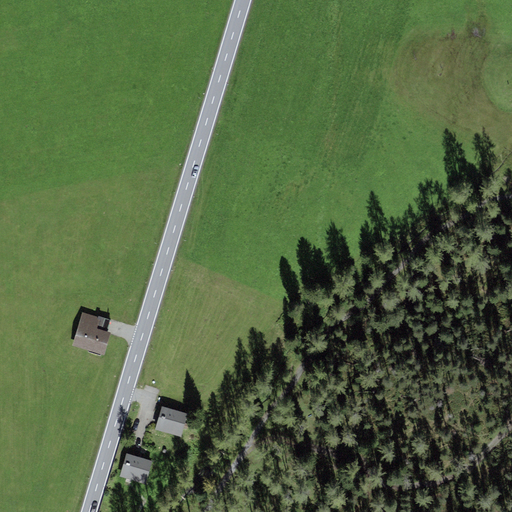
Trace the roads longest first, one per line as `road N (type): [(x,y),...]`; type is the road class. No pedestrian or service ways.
road 1 (primary): [(88,511),(241,0)]
road 2 (track): [(254,433),(314,447),(389,483),(454,478),(511,419)]
